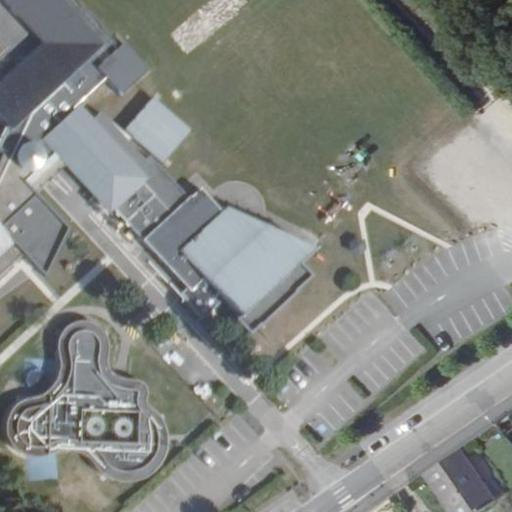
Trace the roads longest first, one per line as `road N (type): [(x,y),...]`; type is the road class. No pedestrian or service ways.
road 1 (tertiary): [(511,375),(320,511)]
road 2 (track): [(402,0),(511,116)]
